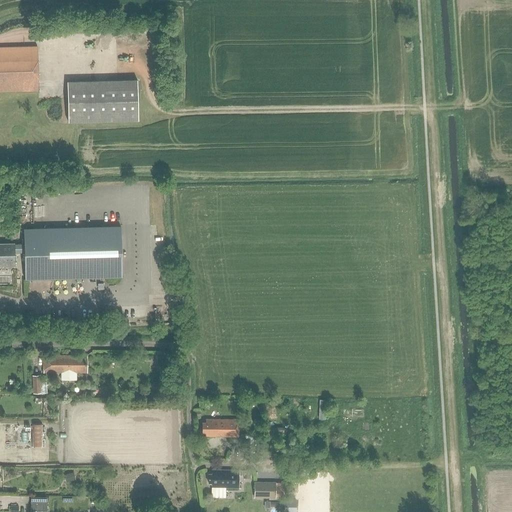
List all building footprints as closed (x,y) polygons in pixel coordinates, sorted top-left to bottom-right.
[(0,91),(39,91),(38,47),(0,47),(0,91)] [(138,120),(137,81),(67,83),(68,121),(138,120)] [(24,244),(19,244),(19,253),(24,253),(25,281),(122,278),(121,226),(24,229),(24,244)] [(0,265),(15,265),(15,254),(19,253),(19,244),(15,245),(15,244),(0,244),(0,265)] [(11,314),(11,323),(23,323),(23,314),(11,314)] [(86,372),(86,356),(45,356),(45,372),(86,372)] [(33,377),(34,394),(41,393),(40,376),(33,377)] [(238,437),(238,423),(225,422),(225,420),(206,420),(206,423),(202,423),(202,433),(206,433),(206,436),(225,436),(225,434),(232,434),(232,436),(238,437)] [(32,447),(42,447),(42,425),(32,425),(32,447)] [(284,428),(267,428),(267,437),(284,437),(284,428)] [(246,435),(246,447),(246,448),(256,448),(256,435),(246,435)] [(239,488),(239,470),(212,470),(212,474),(209,474),(208,483),(212,483),(212,488),(239,488)] [(74,473),(64,475),(66,483),(75,480),(74,473)] [(275,483),(254,483),(254,498),(275,498),(275,483)] [(46,511),(47,503),(31,503),(30,511),(46,511)]
